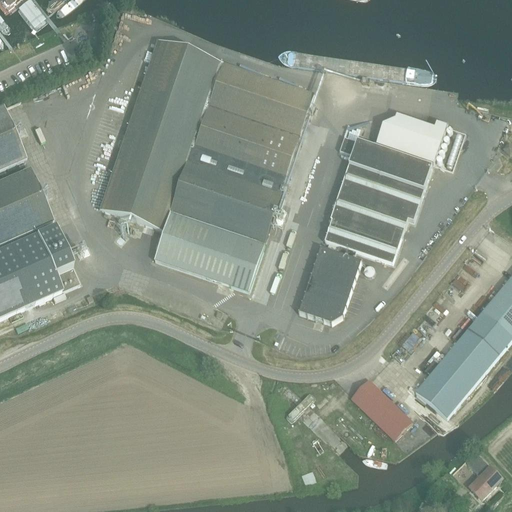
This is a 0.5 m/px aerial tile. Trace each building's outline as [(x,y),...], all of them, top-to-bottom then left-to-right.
[(266,249),(312,106),(315,97),(224,68),(158,46),(102,213),(164,234),(163,235),(165,236),(155,264),(250,296),(266,249)] [(0,175),(26,164),(3,111),(0,112),(0,175)] [(493,113),(492,122),(503,123),(503,113),(493,113)] [(384,127),(377,149),(434,168),(447,129),(437,126),(436,131),(398,118),(396,122),(384,127)] [(302,307),(299,317),(308,320),(308,321),(332,329),(345,322),(363,266),(354,263),(356,256),(362,258),(394,269),(402,242),(409,224),(415,226),(433,172),(414,165),(345,142),(341,156),(354,160),(332,224),(333,224),(326,246),(340,251),(338,257),(321,252),(302,307)] [(0,249),(53,226),(49,217),(30,173),(0,186),(0,249)] [(54,233),(0,256),(0,321),(78,286),(54,233)] [(112,279),(120,281),(121,274),(113,272),(112,279)] [(461,286),(460,285),(456,293),(468,298),(475,284),(464,279),(461,286)] [(446,298),(409,342),(394,360),(426,386),(416,397),(448,423),(511,345),(511,281),(477,324),(446,298)] [(370,384),(352,402),(395,444),(413,426),(370,384)] [(292,416),(294,422),(301,420),(298,413),(292,416)] [(427,420),(424,423),(432,429),(434,426),(427,420)] [(357,427),(349,433),(369,456),(377,450),(357,427)] [(502,483),(477,458),(469,466),(478,475),(482,471),(487,476),(471,492),(483,503),(502,483)] [(433,489),(425,503),(432,507),(440,492),(433,489)]
